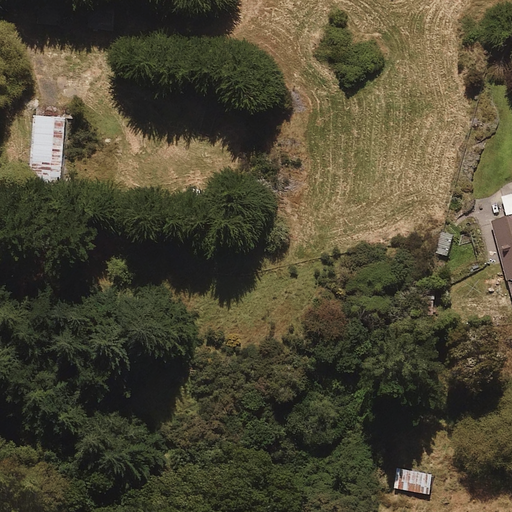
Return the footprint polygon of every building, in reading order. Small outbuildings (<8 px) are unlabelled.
[(64,0),(35,0),(32,24),(61,28),(64,0)] [(116,0),(90,0),(88,27),(114,29),(116,0)] [(68,119),(35,116),(30,186),(63,189),(68,119)] [(196,181),(195,197),(225,198),(225,182),(196,181)] [(511,194),(503,197),(507,215),(493,219),(511,290),(511,194)] [(433,474),(398,468),(395,488),(429,494),(433,474)]
